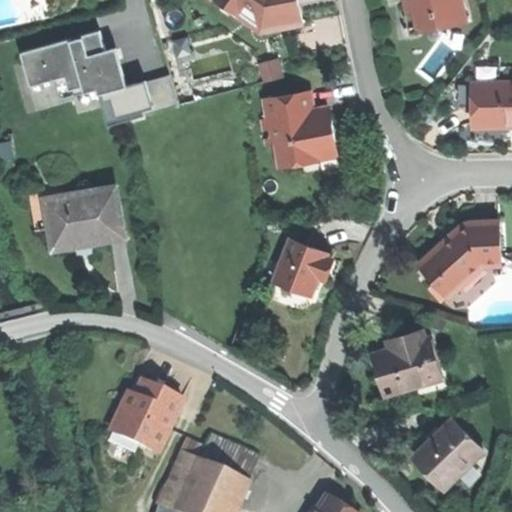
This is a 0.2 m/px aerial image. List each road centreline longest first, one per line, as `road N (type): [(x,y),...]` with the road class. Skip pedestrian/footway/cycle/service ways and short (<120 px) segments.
road 1 (residential): [(309,417),(150,331),(73,319),(10,330)]
road 2 (residential): [(309,417),(394,214),(432,183)]
road 3 (residential): [(432,183),(386,130),(351,0)]
road 4 (residential): [(407,511),(309,417)]
